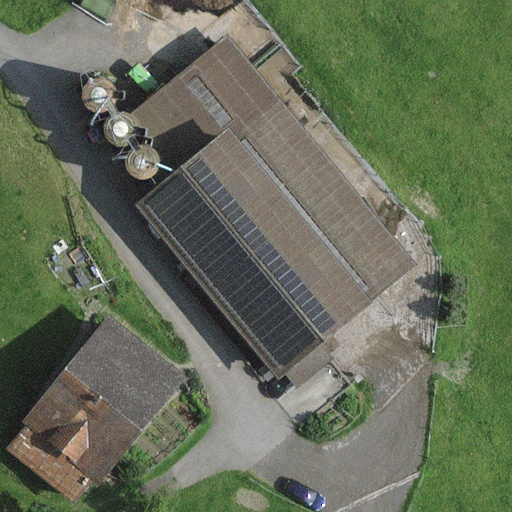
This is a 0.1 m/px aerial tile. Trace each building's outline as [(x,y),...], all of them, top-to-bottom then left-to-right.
[(413,268),(231,33),(130,111),(180,175),(145,202),(277,372),(413,268)] [(101,114),(106,113),(111,110),(115,106),(117,101),(117,96),(116,90),(113,86),(108,82),(103,81),(97,81),(92,83),(88,86),(85,91),(84,96),(84,102),(87,107),(91,111),(95,113),(101,114)] [(122,148),(128,147),(133,144),(136,140),(138,135),(139,130),(138,124),(135,120),(130,116),(125,115),(119,115),(114,117),(110,120),(107,125),(106,130),(106,136),(109,141),(112,145),(117,147),(122,148)] [(146,180),(151,179),(156,177),(160,173),(162,168),(162,162),(161,157),(158,152),(153,149),(148,147),(142,147),(137,149),(133,153),(130,158),(129,163),(129,168),(132,173),(136,177),(140,180),(146,180)] [(192,377),(112,314),(24,423),(28,426),(8,450),(75,504),(94,481),(102,488),(192,377)]
